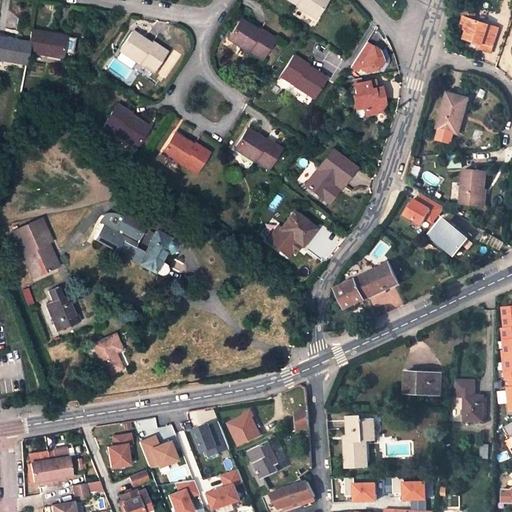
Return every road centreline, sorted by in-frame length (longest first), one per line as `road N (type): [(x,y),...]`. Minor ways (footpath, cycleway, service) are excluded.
road 1 (residential): [(328,360),(322,288),(365,221),(421,53)]
road 2 (unknown): [(288,378),(211,303),(182,243),(163,226),(104,199),(63,248)]
road 3 (secondary): [(314,367),(275,384),(6,430)]
road 4 (secondary): [(511,271),(328,360)]
road 5 (residential): [(224,0),(208,25),(81,0)]
road 6 (unclassified): [(314,367),(326,511)]
